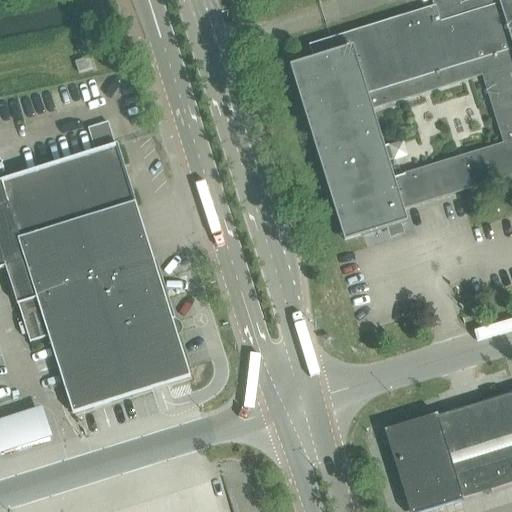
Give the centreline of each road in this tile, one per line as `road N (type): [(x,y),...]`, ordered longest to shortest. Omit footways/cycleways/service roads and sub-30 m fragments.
road 1 (tertiary): [(149,0),(277,408)]
road 2 (tertiary): [(311,398),(189,0)]
road 3 (tertiary): [(277,408),(0,494)]
road 4 (unknown): [(173,219),(131,132),(116,118),(94,115),(0,148)]
road 5 (unknown): [(173,219),(221,371),(219,390),(178,410)]
road 6 (unclassified): [(311,398),(511,336)]
